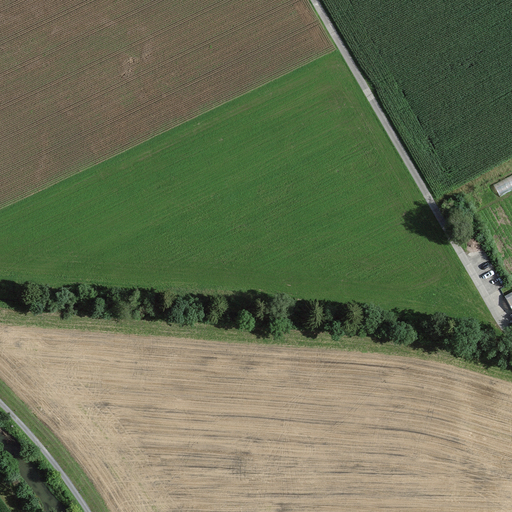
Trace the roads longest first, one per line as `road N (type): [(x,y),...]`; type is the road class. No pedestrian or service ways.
road 1 (residential): [(511,335),(314,0)]
road 2 (track): [(81,511),(0,402)]
